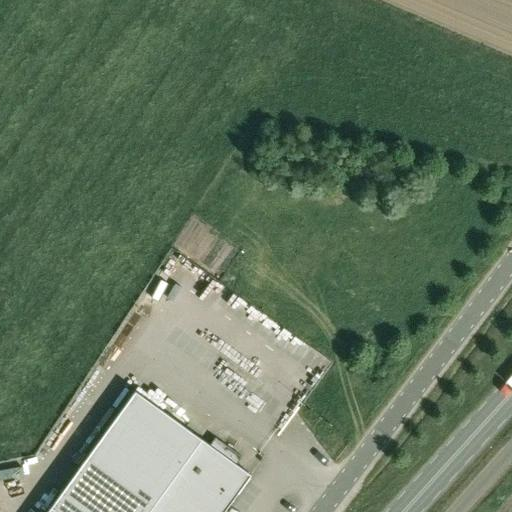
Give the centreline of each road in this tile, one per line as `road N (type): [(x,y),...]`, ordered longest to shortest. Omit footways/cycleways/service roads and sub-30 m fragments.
road 1 (unclassified): [(317,511),(511,259)]
road 2 (primary): [(404,511),(511,394)]
